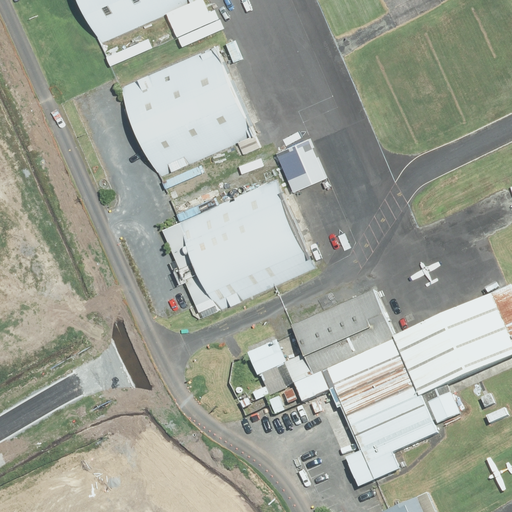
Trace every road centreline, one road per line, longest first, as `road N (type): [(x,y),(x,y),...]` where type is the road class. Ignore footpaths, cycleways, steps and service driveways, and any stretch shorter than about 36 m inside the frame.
road 1 (unclassified): [(0,1),(188,403),(290,482),(305,511)]
road 2 (unknown): [(165,352),(0,427)]
